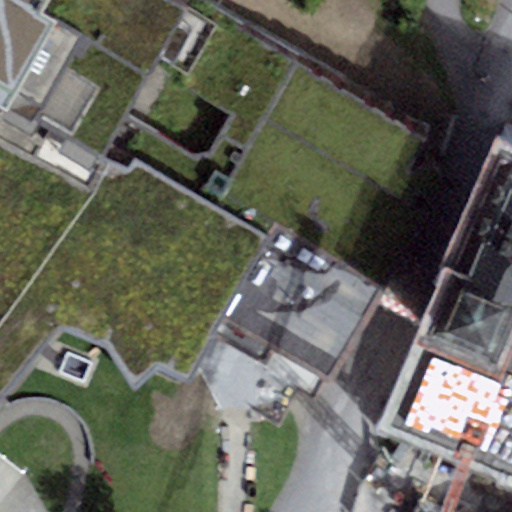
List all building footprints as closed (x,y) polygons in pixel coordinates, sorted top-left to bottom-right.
[(0,0),(0,95),(101,153),(124,112),(158,52),(186,0),(0,0)] [(186,0),(158,52),(170,59),(172,75),(231,109),(219,130),(244,143),(262,110),(409,193),(410,192),(412,193),(417,184),(433,183),(440,172),(438,160),(430,154),(421,153),(410,162),(408,160),(426,128),(199,0),(186,0)] [(0,334),(23,306),(108,336),(107,341),(111,342),(134,376),(153,359),(157,362),(161,357),(186,372),(220,313),(218,312),(266,228),(267,227),(273,216),(382,278),(425,200),(412,193),(410,192),(409,193),(262,110),(244,143),(219,130),(209,148),(196,152),(124,112),(101,153),(0,95),(0,334)] [(484,457),(479,470),(511,483),(511,145),(506,143),(471,226),(435,312),(390,419),(484,457)] [(218,312),(220,313),(330,375),(374,292),(382,278),(273,216),(267,227),(266,228),(218,312)]
